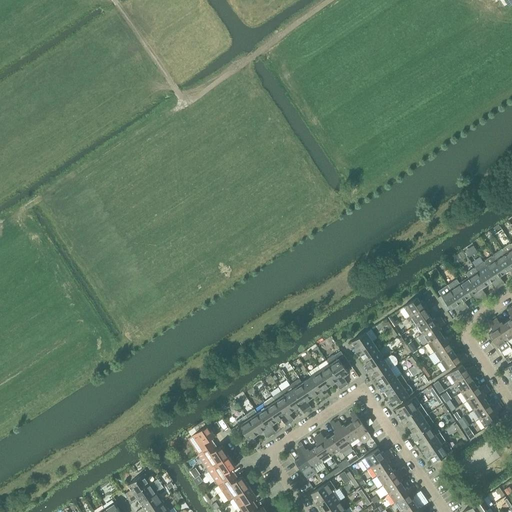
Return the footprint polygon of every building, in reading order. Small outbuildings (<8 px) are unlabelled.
[(502,250),(504,253),(511,264),(511,245),(511,244),(509,244),(503,248),(503,250),(502,250)] [(502,250),(501,248),(492,254),(493,256),(495,259),(504,273),(510,269),(511,272),(511,264),(504,253),(502,250)] [(484,262),(500,286),(504,283),(499,276),(504,273),(495,259),(493,256),(491,256),(485,260),(485,262),(484,262)] [(484,262),(484,261),(474,267),(475,268),(486,285),(491,281),(496,289),(500,286),(484,262)] [(486,285),(475,268),(473,268),(467,272),(466,275),(468,278),(482,298),(486,296),(481,288),(486,285)] [(482,298),(468,278),(459,283),(468,297),(474,293),(479,301),(482,298)] [(459,283),(457,279),(447,285),(464,310),(469,308),(464,300),(468,297),(459,283)] [(464,310),(447,285),(438,291),(450,309),(456,305),(461,313),(464,310)] [(410,316),(430,302),(428,299),(423,302),(422,300),(420,302),(417,298),(404,307),(410,316)] [(416,325),(429,316),(427,312),(429,311),(428,309),(433,306),(430,302),(410,316),(416,325)] [(429,316),(416,325),(422,333),(442,320),(440,317),(435,320),(434,318),(432,320),(429,316)] [(493,321),(507,341),(511,337),(511,329),(507,322),(503,324),(501,322),(500,323),(497,318),(493,321)] [(422,333),(428,343),(441,334),(439,330),(441,328),(440,327),(445,324),(442,320),(422,333)] [(507,341),(493,321),(490,323),(493,328),(491,329),(493,331),(488,334),(497,347),(507,341)] [(356,352),(372,341),(366,332),(352,341),(355,347),(353,348),(356,352)] [(428,343),(434,352),(454,338),(452,335),(447,338),(446,336),(444,338),(441,334),(428,343)] [(440,360),(453,351),(451,348),(453,346),(452,345),(457,342),(454,338),(434,352),(440,360)] [(364,360),(378,350),(372,341),(356,352),(358,356),(361,355),(364,360)] [(368,370),(384,359),(378,350),(364,360),(367,365),(365,366),(368,370)] [(340,351),(326,360),(326,361),(329,365),(344,387),(348,384),(343,376),(348,373),(339,359),(343,355),(340,351)] [(453,351),(440,360),(446,370),(467,357),(464,353),(459,356),(458,354),(456,356),(453,351)] [(384,359),(368,370),(371,374),(373,373),(376,378),(390,368),(391,368),(397,364),(396,359),(395,357),(391,355),(385,359),(384,359)] [(326,361),(317,367),(320,371),(330,385),(335,382),(340,389),(344,387),(329,365),(326,361)] [(416,363),(413,365),(418,373),(421,371),(416,363)] [(449,373),(455,383),(475,369),(473,366),(468,369),(467,367),(465,369),(462,364),(449,373)] [(308,373),(311,377),(326,399),(330,396),(325,389),(330,385),(320,371),(317,367),(308,373)] [(396,377),(391,368),(390,368),(376,378),(379,383),(377,384),(380,388),(396,377)] [(455,383),(461,392),(474,383),(472,379),(474,377),(473,376),(478,373),(475,369),(455,383)] [(396,377),(380,388),(383,392),(385,391),(388,396),(403,386),(406,383),(406,382),(402,376),(400,374),(397,377),(396,377)] [(311,377),(302,383),(312,397),(317,394),(322,401),(326,399),(311,377)] [(299,379),(290,385),(308,411),(312,408),(307,401),(312,397),(302,383),(299,379)] [(438,381),(433,384),(439,393),(444,390),(438,381)] [(409,386),(406,383),(403,386),(388,396),(392,401),(389,402),(392,407),(413,393),(412,389),(409,386)] [(467,401),(487,387),(485,384),(480,387),(479,385),(477,387),(474,383),(461,392),(467,401)] [(290,385),(281,391),(284,395),(294,410),(299,406),(304,414),(308,411),(290,385)] [(487,387),(467,401),(473,409),(486,400),(484,397),(486,395),(485,394),(490,391),(487,387)] [(275,401),(290,423),(294,420),(289,413),(294,410),(284,395),(281,391),(272,397),(275,401)] [(445,402),(450,399),(447,394),(442,397),(445,402)] [(275,401),(272,397),(263,403),(266,407),(276,422),(281,418),(286,426),(290,423),(275,401)] [(401,419),(417,408),(411,399),(397,409),(400,414),(398,415),(401,419)] [(479,418),(499,405),(497,402),(492,405),(491,403),(489,405),(486,400),(473,409),(479,418)] [(499,405),(479,418),(485,428),(499,419),(496,415),(498,413),(497,412),(502,409),(499,405)] [(276,422),(266,407),(257,413),(271,435),(276,432),(271,425),(276,422)] [(409,427),(423,417),(417,408),(401,419),(404,423),(406,422),(409,427)] [(349,424),(358,438),(361,442),(366,441),(368,440),(371,436),(354,411),(350,414),(353,418),(351,419),(353,422),(352,422),(349,424)] [(257,413),(248,419),(258,434),(263,430),(268,438),(271,435),(257,413)] [(236,421),(239,425),(250,442),(254,447),(258,444),(253,437),(258,434),(248,419),(246,415),(236,421)] [(423,417),(409,427),(412,432),(410,433),(413,437),(433,423),(427,415),(424,417),(423,417)] [(464,416),(457,420),(461,425),(467,420),(464,416)] [(188,438),(198,453),(201,451),(214,443),(211,438),(215,436),(205,420),(194,427),(197,432),(191,436),(188,438)] [(358,438),(349,424),(345,427),(344,425),(342,426),(339,421),(335,424),(349,444),(352,442),(358,438)] [(421,444),(435,435),(436,435),(439,433),(433,423),(413,437),(416,441),(418,440),(421,444)] [(349,444),(335,424),(332,426),(335,430),(333,431),(335,434),(330,437),(340,450),(342,453),(351,447),(349,444)] [(340,450),(330,437),(327,439),(326,437),(324,438),(321,433),(317,436),(331,456),(340,450)] [(441,444),(436,435),(435,435),(421,444),(424,450),(422,451),(425,455),(441,444)] [(331,456),(317,436),(314,438),(317,442),(315,444),(317,446),(313,449),(322,462),(331,456)] [(441,444),(425,455),(428,459),(430,458),(434,463),(452,451),(450,447),(448,444),(445,441),(442,444),(441,444)] [(198,453),(196,455),(206,470),(212,466),(229,455),(222,445),(217,449),(214,444),(215,443),(214,443),(201,451),(198,453)] [(303,445),(299,448),(313,468),(322,462),(313,449),(309,451),(308,449),(306,450),(303,445)] [(299,458),(295,461),(307,479),(316,473),(313,468),(299,448),(296,450),(299,455),(298,456),(299,458)] [(378,448),(361,460),(367,469),(371,467),(391,453),(389,450),(384,453),(383,451),(381,453),(378,448)] [(377,476),(390,466),(388,463),(390,461),(389,460),(394,457),(391,453),(371,467),(377,476)] [(216,486),(234,474),(231,469),(236,466),(229,455),(212,466),(206,470),(216,486)] [(337,465),(340,470),(349,464),(346,459),(337,465)] [(383,485),(403,471),(401,468),(396,471),(395,469),(393,471),(390,466),(377,476),(383,485)] [(403,471),(383,485),(389,494),(402,485),(400,481),(402,479),(401,478),(406,475),(403,471)] [(125,494),(128,499),(143,488),(151,482),(145,473),(127,485),(131,490),(125,494)] [(234,474),(216,486),(227,501),(233,497),(249,486),(242,476),(238,479),(234,474)] [(361,486),(365,483),(361,476),(356,479),(361,486)] [(327,483),(311,493),(315,499),(317,497),(320,501),(333,492),(336,490),(330,481),(327,483)] [(137,499),(140,503),(157,491),(151,482),(143,488),(128,499),(131,503),(137,499)] [(402,485),(389,494),(395,503),(397,501),(415,489),(413,486),(408,489),(407,487),(405,489),(402,485)] [(242,511),(243,511),(255,505),(252,500),(256,497),(249,486),(233,497),(242,511)] [(401,511),(415,503),(412,499),(414,497),(413,496),(418,493),(415,489),(397,501),(395,503),(401,511)] [(137,511),(136,511),(146,511),(157,505),(163,500),(157,491),(140,503),(143,508),(137,511)] [(333,492),(320,501),(322,505),(320,507),(323,511),(339,501),(333,492)] [(482,511),(486,510),(489,508),(483,498),(463,511),(482,511)] [(165,511),(169,509),(163,500),(157,505),(146,511),(165,511)] [(120,511),(114,501),(104,508),(106,511),(120,511)] [(339,501),(323,511),(342,511),(345,510),(339,501)] [(415,503),(401,511),(420,511),(428,507),(425,504),(421,507),(419,505),(417,507),(415,503)]
